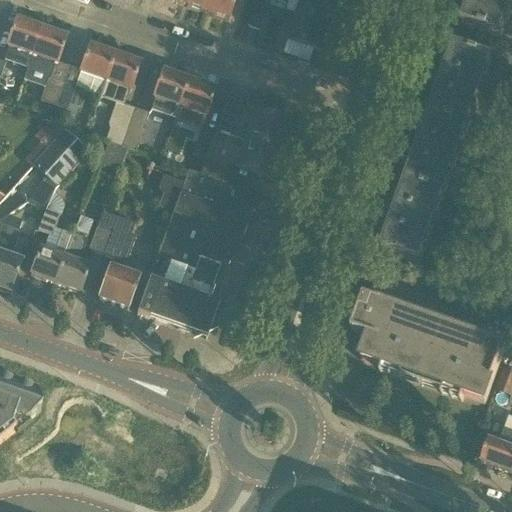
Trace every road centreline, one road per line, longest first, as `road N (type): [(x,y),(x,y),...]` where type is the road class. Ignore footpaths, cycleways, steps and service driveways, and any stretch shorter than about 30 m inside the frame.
road 1 (residential): [(350,102),(65,0)]
road 2 (residential): [(298,317),(350,102)]
road 3 (tertiary): [(239,401),(114,375)]
road 4 (tertiary): [(114,375),(227,434)]
road 5 (residential): [(511,327),(393,289)]
road 6 (tertiary): [(294,461),(414,484)]
road 7 (tertiary): [(114,375),(0,332)]
